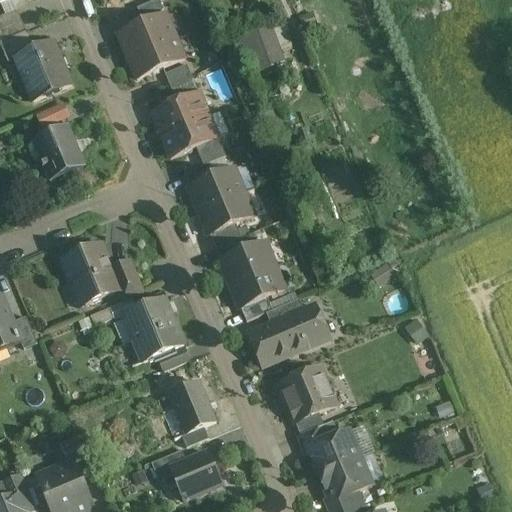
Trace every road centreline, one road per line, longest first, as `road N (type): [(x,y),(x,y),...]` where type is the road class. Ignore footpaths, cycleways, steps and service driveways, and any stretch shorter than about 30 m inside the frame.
road 1 (residential): [(154,188),(290,511)]
road 2 (residential): [(79,0),(154,188)]
road 3 (residential): [(0,254),(154,188)]
